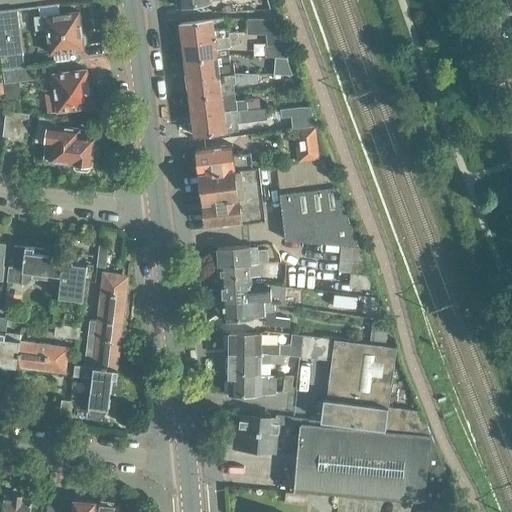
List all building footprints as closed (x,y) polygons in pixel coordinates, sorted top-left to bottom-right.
[(24,67),(17,9),(0,11),(0,46),(3,70),(24,67)] [(79,12),(45,16),(35,17),(37,32),(47,31),(50,53),(84,49),(83,46),(86,43),(85,36),(82,34),(79,12)] [(225,27),(224,18),(180,23),(183,43),(239,35),(239,31),(230,32),(229,27),(225,27)] [(248,34),(257,35),(257,18),(248,18),(248,34)] [(257,18),(257,35),(268,35),(268,44),(283,43),(274,19),(257,18)] [(185,61),(220,56),(231,55),(230,47),(233,46),(233,44),(241,43),(239,35),(183,43),(185,61)] [(185,61),(188,79),(236,72),(235,63),(221,64),(220,56),(185,61)] [(292,75),(289,65),(274,63),(273,74),(292,75)] [(36,78),(34,67),(4,71),(5,82),(36,78)] [(49,116),(52,116),(88,121),(86,107),(91,107),(91,102),(93,102),(92,91),(89,91),(86,69),(53,74),(55,92),(46,93),(49,116)] [(259,73),(236,72),(188,79),(190,99),(236,93),(235,84),(237,84),(237,83),(259,83),(259,73)] [(236,93),(190,99),(187,99),(189,111),(192,111),(192,117),(239,111),(261,109),(261,99),(248,99),(248,100),(237,101),(236,93)] [(301,106),(281,108),(281,116),(291,115),(293,128),(316,125),(310,106),(301,106)] [(239,111),(192,117),(195,135),(240,130),(239,121),(264,118),(264,109),(261,109),(239,111)] [(6,111),(3,136),(22,138),(24,130),(27,130),(29,114),(6,111)] [(51,124),(52,116),(49,116),(39,114),(35,141),(53,143),(51,159),(74,162),(73,166),(76,169),(87,171),(90,169),(91,164),(95,136),(79,134),(80,128),(51,124)] [(299,146),(300,161),(328,157),(317,127),(296,130),(299,146)] [(232,144),(197,149),(200,175),(201,175),(261,167),(261,166),(252,167),(251,154),(233,156),(232,144)] [(203,201),(264,193),(261,167),(201,175),(204,201),(203,201)] [(286,239),(342,244),(360,246),(338,186),(280,193),(286,239)] [(206,227),(215,226),(267,220),(264,193),(203,201),(206,227)] [(100,244),(97,265),(106,266),(108,246),(100,244)] [(361,247),(360,246),(342,244),(340,272),(371,275),(361,247)] [(32,278),(59,281),(62,256),(48,254),(48,249),(15,245),(12,266),(9,266),(7,281),(28,284),(32,278)] [(218,247),(219,267),(261,264),(261,262),(268,262),(267,249),(258,250),(258,247),(250,247),(250,245),(218,247)] [(74,257),(62,256),(59,281),(61,282),(59,298),(83,301),(87,264),(73,262),(74,257)] [(220,279),(220,286),(254,283),(254,277),(262,277),(261,264),(219,267),(216,269),(217,277),(220,279)] [(89,319),(89,323),(116,326),(116,324),(122,324),(126,293),(121,292),(123,277),(104,275),(98,320),(89,319)] [(221,303),(263,300),(271,300),(271,305),(274,305),(286,306),(286,286),(271,284),(271,288),(255,289),(254,283),(220,286),(221,303)] [(334,294),(333,306),(357,308),(358,297),(334,294)] [(367,309),(373,308),(378,308),(378,306),(377,299),(367,299),(367,309)] [(271,300),(263,300),(221,303),(223,320),(254,318),(254,317),(265,316),(265,311),(274,311),(274,305),(271,305),(271,300)] [(19,303),(5,302),(4,311),(7,314),(18,315),(19,303)] [(0,363),(14,366),(17,340),(18,334),(7,333),(9,318),(0,316),(0,363)] [(273,325),(289,327),(290,319),(274,317),(273,325)] [(93,367),(93,370),(118,373),(119,366),(117,366),(120,338),(115,338),(116,326),(89,323),(83,365),(93,367)] [(66,336),(67,325),(56,324),(55,334),(66,336)] [(78,327),(67,325),(66,336),(77,337),(78,327)] [(285,355),(291,355),(292,344),(261,343),(261,334),(230,333),(229,354),(285,355)] [(292,344),(302,345),(303,336),(293,335),(292,344)] [(332,360),(330,381),(392,388),(395,357),(397,347),(303,336),(302,345),(300,356),(332,360)] [(17,340),(14,366),(47,370),(47,363),(62,365),(65,348),(50,346),(50,344),(17,340)] [(302,345),(292,344),(291,355),(300,356),(302,345)] [(229,354),(229,372),(264,373),(264,364),(285,364),(285,355),(229,354)] [(75,379),(92,381),(88,408),(90,408),(94,415),(102,416),(107,409),(108,410),(111,387),(116,387),(118,373),(93,370),(76,368),(75,379)] [(264,377),(264,373),(229,372),(229,379),(225,382),(225,389),(229,392),(229,393),(277,394),(277,377),(264,377)] [(296,376),(287,376),(285,392),(294,390),(296,376)] [(390,407),(392,388),(330,381),(327,401),(324,401),(322,420),(322,423),(428,435),(431,435),(431,434),(422,411),(420,411),(390,407)] [(68,414),(70,401),(62,400),(61,413),(68,414)] [(236,446),(273,450),(276,418),(239,415),(236,446)] [(448,505),(448,504),(449,497),(450,483),(431,435),(428,435),(322,423),(322,420),(277,415),(276,424),(300,426),(294,491),(448,505)] [(29,511),(31,503),(33,503),(35,493),(5,489),(2,508),(1,511),(29,511)] [(309,494),(286,492),(285,502),(307,505),(309,494)] [(72,511),(61,511),(63,504),(47,502),(45,511),(91,511),(93,502),(74,500),(72,511)] [(91,511),(119,511),(120,506),(94,503),(95,502),(93,502),(91,511)]
